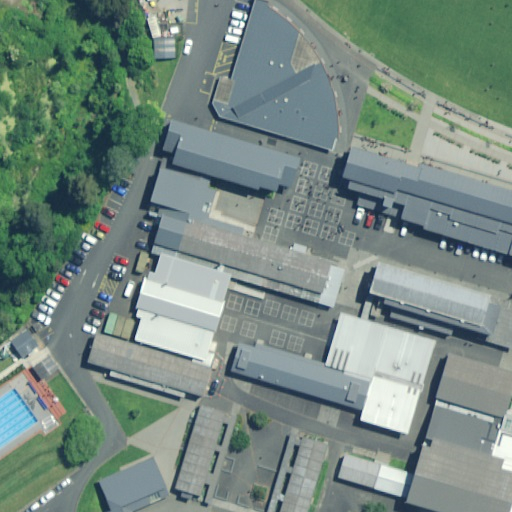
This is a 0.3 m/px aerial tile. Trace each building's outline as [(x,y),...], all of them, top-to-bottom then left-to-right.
[(217,114),(242,121),(333,149),(341,140),(344,129),(343,106),(331,71),(310,41),(286,17),(259,0),(235,77),(224,74),(214,101),(217,114)] [(143,37),(144,62),(174,61),(174,37),(143,37)] [(302,161),(181,128),(174,154),(159,210),(214,225),(224,188),(290,206),(302,161)] [(511,193),(350,144),(336,188),(511,241),(511,193)] [(331,253),(339,227),(269,205),(261,231),(331,253)] [(341,268),(166,215),(155,253),(329,306),(341,268)] [(137,338),(216,362),(241,280),(162,256),(137,338)] [(511,301),(377,261),(365,299),(499,340),(511,301)] [(445,346),(351,318),(336,365),(381,379),(431,394),(445,346)] [(32,343),(17,321),(0,332),(0,333),(14,354),(32,343)] [(221,365),(102,329),(91,364),(210,400),(221,365)] [(370,383),(238,343),(228,377),(360,417),(370,383)] [(511,406),(511,372),(453,354),(440,395),(509,416),(511,406)] [(417,438),(431,394),(381,379),(368,423),(417,438)] [(445,511),(476,511),(504,421),(441,402),(419,474),(410,501),(445,511)] [(243,419),(208,408),(182,491),(218,502),(243,419)] [(511,511),(511,423),(504,421),(476,511),(511,511)] [(318,511),(338,447),(296,435),(272,511),(318,511)] [(341,480),(410,501),(419,474),(350,453),(341,480)]
